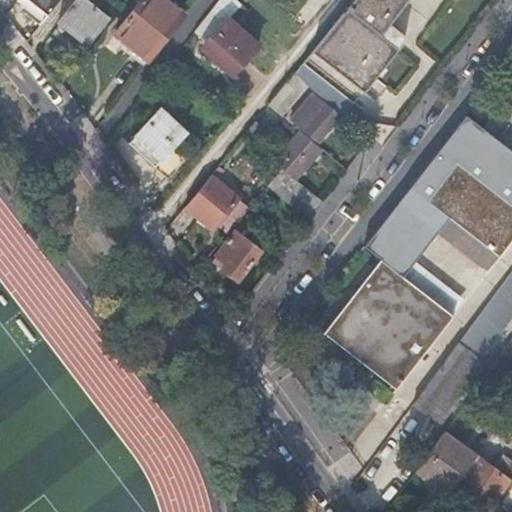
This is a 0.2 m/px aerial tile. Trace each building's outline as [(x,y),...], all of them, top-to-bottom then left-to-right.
[(28,0),(47,15),(49,13),(59,0),(28,0)] [(59,0),(49,13),(69,29),(87,44),(108,19),(84,0),(59,0)] [(167,0),(143,0),(116,34),(150,60),(185,14),(167,0)] [(240,0),(217,0),(196,27),(210,39),(206,43),(236,70),(261,44),(235,19),(247,6),(240,0)] [(412,0),(354,0),(349,7),(398,47),(406,37),(393,25),(412,0)] [(398,47),(349,7),(304,62),(331,84),(353,102),(398,47)] [(331,84),(304,62),(297,71),(308,81),(323,93),(331,84)] [(308,81),(297,71),(282,89),(293,98),(308,81)] [(315,94),(293,120),(301,128),(304,130),(306,127),(319,139),(339,114),(315,94)] [(161,108),(137,133),(160,157),(152,165),(166,178),(186,158),(175,145),(186,133),(161,108)] [(256,121),(248,130),(259,139),(266,130),(256,121)] [(301,128),(275,159),(283,167),(297,178),(324,147),(304,130),(301,128)] [(467,152),(460,161),(484,179),(492,186),(498,177),(467,152)] [(428,198),(437,205),(451,216),(485,242),(502,255),(511,241),(511,214),(509,212),(478,188),(484,179),(460,161),(458,160),(428,198)] [(311,215),(324,199),(323,199),(297,178),(283,167),(270,183),(311,215)] [(212,174),(187,204),(214,227),(223,218),(228,211),(236,202),(240,196),(212,174)] [(511,201),(492,186),(484,179),(478,188),(509,212),(511,214),(511,201)] [(262,192),(255,202),(265,209),(273,201),(262,192)] [(228,211),(223,218),(230,224),(243,209),(236,202),(228,211)] [(437,205),(390,265),(404,276),(418,258),(439,232),(451,216),(437,205)] [(485,242),(451,216),(439,232),(473,259),(489,271),(502,255),(485,242)] [(237,229),(218,253),(228,261),(224,266),(238,278),(261,249),(237,229)] [(228,261),(218,253),(214,258),(224,266),(228,261)] [(404,276),(390,265),(382,258),(324,331),(395,392),(454,318),(449,314),(438,304),(404,276)] [(418,258),(404,276),(438,304),(449,314),(464,294),(418,258)] [(511,272),(414,403),(438,421),(482,361),(480,359),(511,316),(511,272)] [(445,432),(418,471),(450,494),(464,473),(478,455),(445,432)] [(511,478),(478,455),(464,473),(498,498),(511,478)]
